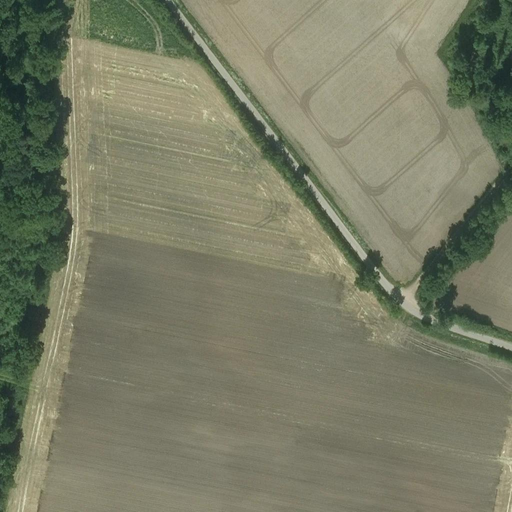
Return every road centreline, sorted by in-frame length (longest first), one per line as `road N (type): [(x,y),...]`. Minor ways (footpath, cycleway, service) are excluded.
road 1 (unclassified): [(168,0),(403,302),(511,350)]
road 2 (track): [(511,168),(403,302)]
